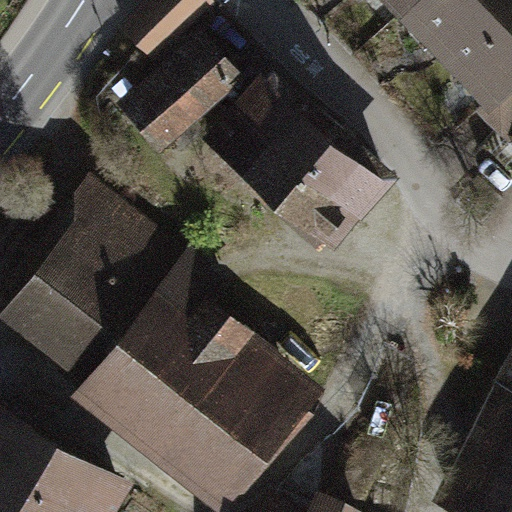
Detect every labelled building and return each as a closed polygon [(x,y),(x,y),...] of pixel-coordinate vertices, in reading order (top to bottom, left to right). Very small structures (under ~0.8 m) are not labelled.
[(148,0),(125,24),(154,53),(205,0),(148,0)] [(511,0),(412,0),(409,2),(493,92),(511,73),(511,0)] [(204,43),(132,107),(159,137),(231,74),(204,43)] [(511,73),(493,92),(485,99),(511,127),(511,73)] [(271,78),(243,109),(350,201),(359,209),(386,178),(271,78)] [(350,201),(243,109),(215,142),(322,233),(350,201)] [(104,196),(15,305),(97,371),(95,374),(228,481),(289,406),(158,301),(188,264),(104,196)] [(503,511),(511,496),(511,383),(510,382),(451,496),(481,511),(503,511)] [(0,405),(0,511),(97,511),(118,478),(0,405)] [(278,511),(269,508),(267,511),(358,511),(359,511),(324,496),(317,511),(278,511)] [(511,511),(511,496),(503,511),(511,511)]
